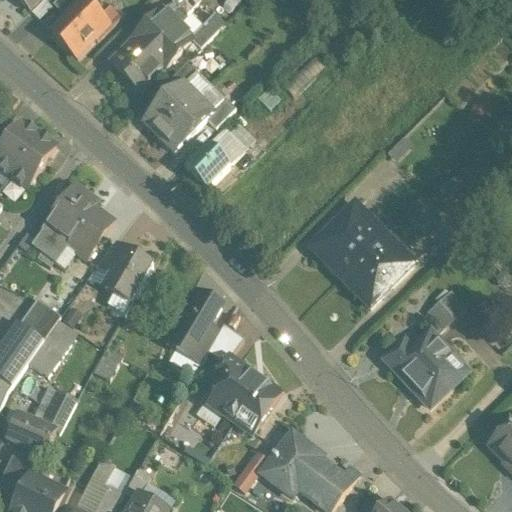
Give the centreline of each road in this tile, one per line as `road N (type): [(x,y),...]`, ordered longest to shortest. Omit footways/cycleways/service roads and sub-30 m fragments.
road 1 (residential): [(455,511),(238,271),(92,138)]
road 2 (residential): [(92,138),(0,257)]
road 3 (residential): [(92,138),(0,55)]
